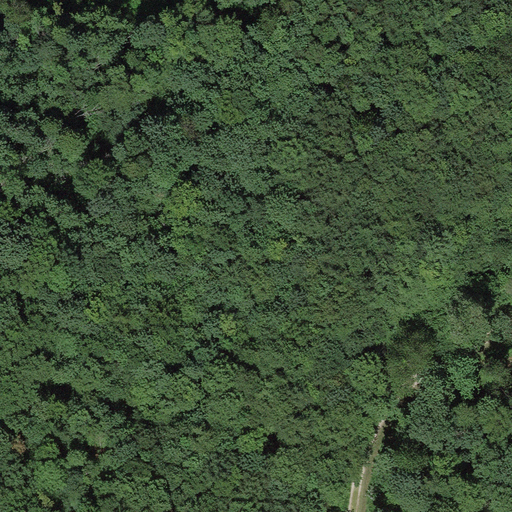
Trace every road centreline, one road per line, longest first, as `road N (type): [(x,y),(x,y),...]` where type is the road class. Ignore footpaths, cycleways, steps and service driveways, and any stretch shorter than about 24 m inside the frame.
road 1 (track): [(276,0),(199,155),(20,301),(0,337)]
road 2 (track): [(357,511),(373,416),(415,376),(511,322)]
